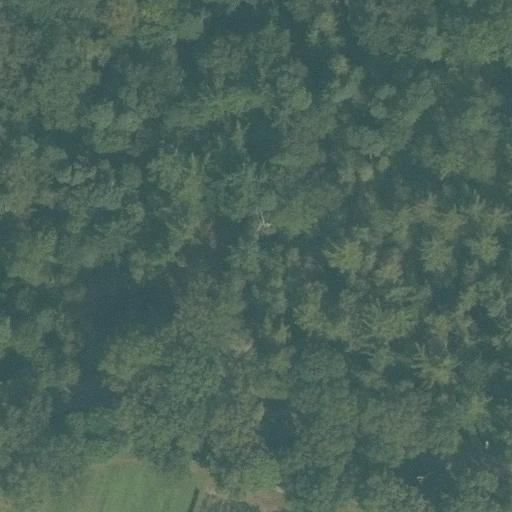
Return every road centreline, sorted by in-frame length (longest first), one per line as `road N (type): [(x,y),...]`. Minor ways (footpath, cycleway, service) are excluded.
road 1 (unclassified): [(194,402),(511,39)]
road 2 (unclassified): [(511,473),(194,402)]
road 3 (unclassified): [(0,413),(100,393),(194,402)]
